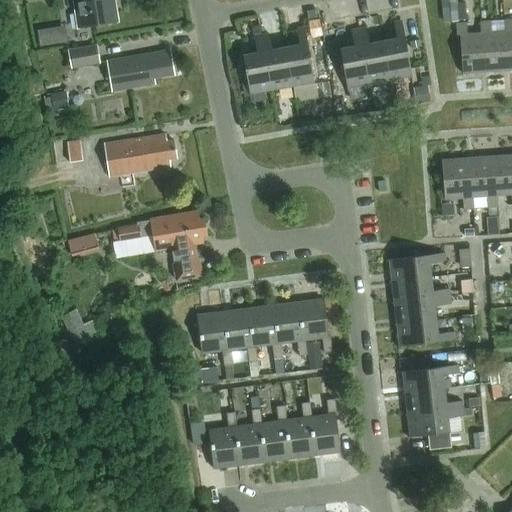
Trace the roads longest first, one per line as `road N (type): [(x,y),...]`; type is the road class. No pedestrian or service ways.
road 1 (unclassified): [(373,493),(346,240)]
road 2 (unclassified): [(232,183),(200,22)]
road 3 (unclassified): [(213,510),(373,493)]
road 4 (unclassified): [(346,240),(338,193),(316,180),(232,183)]
road 5 (unclassified): [(346,240),(263,244),(238,218),(232,183)]
